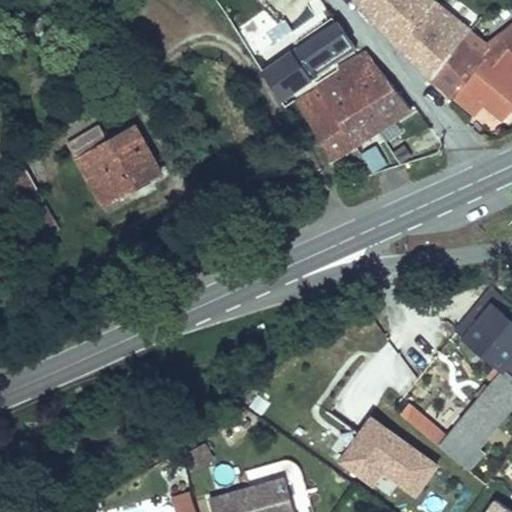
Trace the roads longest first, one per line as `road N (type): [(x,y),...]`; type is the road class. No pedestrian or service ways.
road 1 (residential): [(220,297),(511,251)]
road 2 (primary): [(220,297),(478,178)]
road 3 (primary): [(0,394),(220,297)]
road 4 (residential): [(478,178),(452,134),(334,0)]
